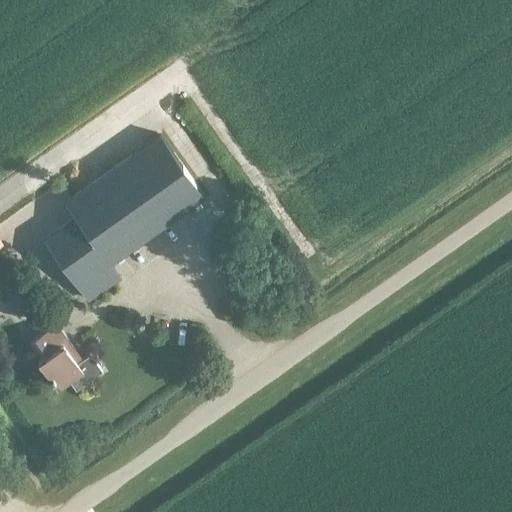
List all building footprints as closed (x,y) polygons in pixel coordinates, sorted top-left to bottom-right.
[(76,217),(45,239),(87,299),(113,281),(106,272),(113,267),(109,262),(203,195),(161,135),(66,202),(76,217)] [(188,150),(182,157),(198,172),(204,165),(188,150)] [(243,231),(255,249),(267,241),(254,223),(243,231)] [(58,389),(69,381),(76,390),(102,371),(90,354),(77,363),(71,355),(76,352),(55,322),(34,337),(46,354),(37,360),(58,389)] [(45,466),(41,468),(49,482),(80,465),(66,441),(50,450),(43,438),(32,444),(45,466)]
